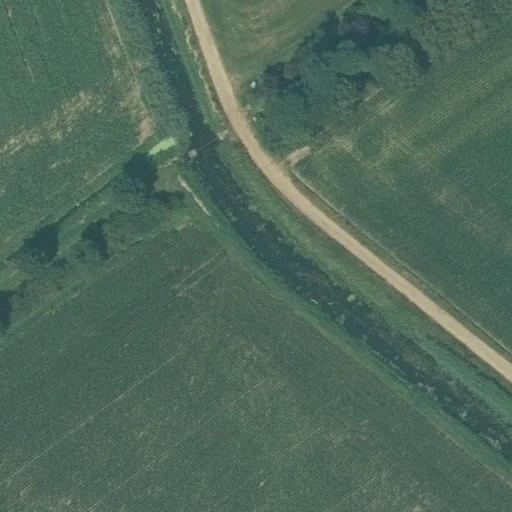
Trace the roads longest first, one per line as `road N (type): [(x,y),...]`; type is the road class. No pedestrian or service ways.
road 1 (track): [(511,378),(266,169),(238,124)]
road 2 (track): [(0,289),(181,160)]
road 3 (track): [(238,124),(413,0)]
road 4 (track): [(191,0),(238,124)]
